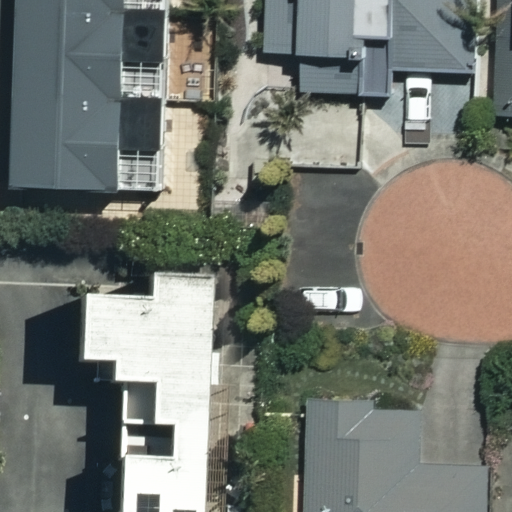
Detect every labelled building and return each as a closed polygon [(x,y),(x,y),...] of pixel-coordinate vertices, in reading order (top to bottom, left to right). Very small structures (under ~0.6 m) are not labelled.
[(20,0),(14,209),(157,213),(163,0),(20,0)] [(461,0),(268,0),(270,47),(301,46),(303,87),(390,84),(389,66),(464,63),(461,0)] [(511,32),(501,32),(497,106),(511,107),(511,32)] [(195,511),(203,264),(139,262),(139,286),(73,284),(71,351),(114,352),(109,511),(195,511)] [(422,402),(308,400),(306,511),(482,511),(483,431),(422,430),(422,402)]
